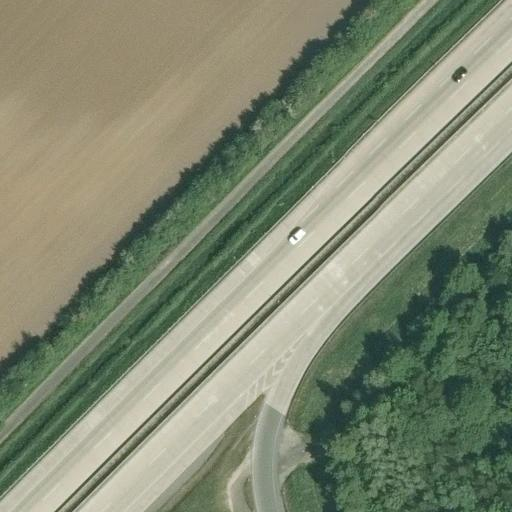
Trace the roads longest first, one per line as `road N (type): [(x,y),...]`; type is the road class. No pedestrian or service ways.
road 1 (motorway): [(511,35),(32,511)]
road 2 (track): [(0,437),(430,0)]
road 3 (motorway): [(101,511),(351,267)]
road 4 (motorway): [(266,511),(255,468),(277,376),(351,267)]
road 5 (motorway): [(351,267),(511,115)]
